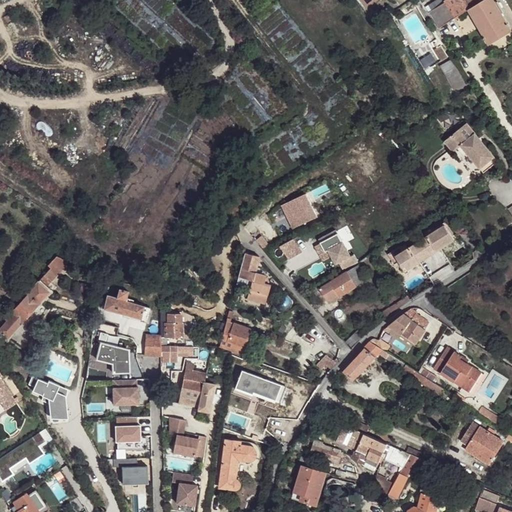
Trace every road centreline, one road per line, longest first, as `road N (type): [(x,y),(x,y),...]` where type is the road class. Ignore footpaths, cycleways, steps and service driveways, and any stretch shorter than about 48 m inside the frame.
road 1 (residential): [(511,239),(392,317),(351,355)]
road 2 (residential): [(351,355),(279,462),(265,511)]
road 3 (residential): [(238,227),(351,355)]
